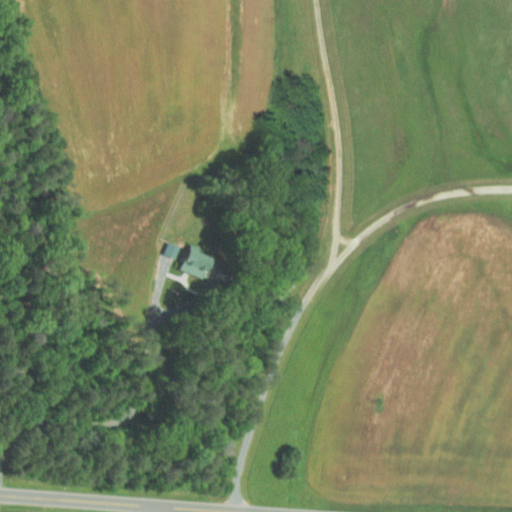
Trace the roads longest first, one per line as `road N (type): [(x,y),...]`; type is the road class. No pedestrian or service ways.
road 1 (residential): [(441,195),(364,231),(314,290),(258,411),(233,511)]
road 2 (tertiary): [(216,511),(0,496)]
road 3 (residential): [(403,0),(441,195)]
